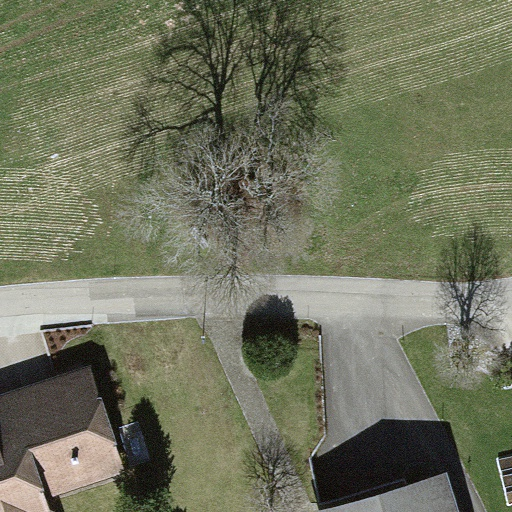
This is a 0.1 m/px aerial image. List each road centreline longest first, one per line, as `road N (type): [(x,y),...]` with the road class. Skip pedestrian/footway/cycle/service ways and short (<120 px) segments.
road 1 (residential): [(359,310),(178,298),(0,305)]
road 2 (residential): [(458,511),(430,441),(359,310)]
road 3 (residential): [(511,303),(359,310)]
